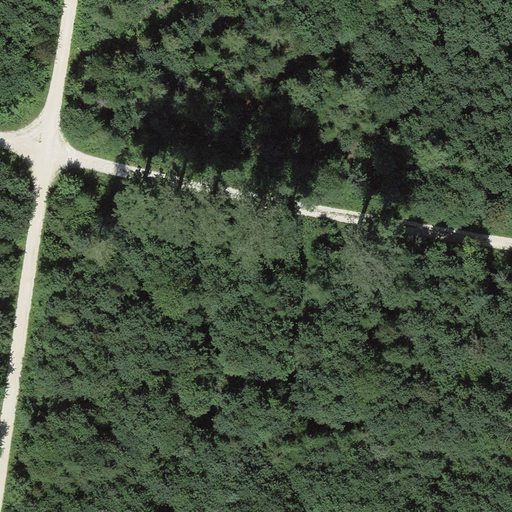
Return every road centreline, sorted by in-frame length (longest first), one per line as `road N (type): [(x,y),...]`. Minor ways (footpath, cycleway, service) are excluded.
road 1 (track): [(0,487),(51,155),(511,255)]
road 2 (track): [(75,0),(51,155)]
